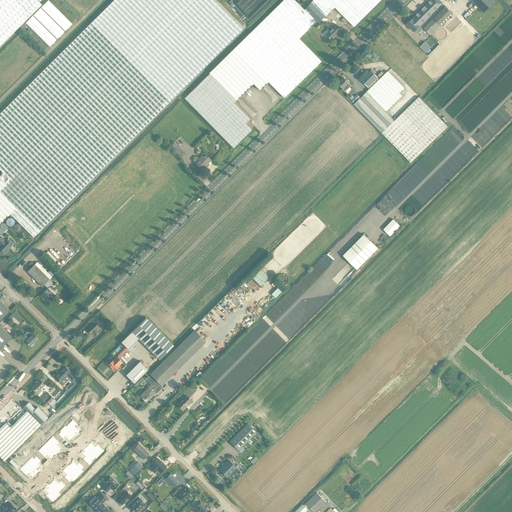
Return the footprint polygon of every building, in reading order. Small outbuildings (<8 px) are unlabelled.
[(39,2),(41,0),(0,0),(0,46),(41,5),(39,2)] [(170,102),(242,30),(243,29),(214,0),(113,0),(91,23),(170,102)] [(294,0),(283,0),(234,48),(268,82),(284,98),(321,61),(299,39),(311,26),(311,27),(317,21),(305,9),(304,10),(294,0)] [(313,0),(312,2),(305,9),(317,21),(319,23),(328,14),(313,0)] [(313,0),(328,14),(335,8),(354,27),(381,0),(313,0)] [(438,0),(431,0),(413,19),(407,24),(414,32),(420,26),(442,3),(438,0)] [(493,0),(471,0),(484,13),(495,2),(493,0)] [(441,25),(453,14),(445,6),(433,18),(441,25)] [(431,37),(436,32),(437,31),(435,30),(440,26),(433,18),(423,28),(431,37)] [(0,174),(0,204),(10,214),(33,238),(170,102),(91,23),(0,113),(0,170),(2,172),(0,174)] [(325,33),(327,34),(326,35),(331,41),(341,32),(335,26),(329,31),(328,30),(325,33)] [(209,73),(209,74),(236,101),(253,84),(259,90),(268,82),(234,48),(209,73)] [(366,92),(354,104),(382,133),(394,121),(386,112),(402,96),(399,93),(403,89),(387,71),(379,79),(378,77),(368,87),(367,87),(369,89),(366,92)] [(368,87),(378,77),(371,71),(361,80),(368,87)] [(234,103),(236,101),(209,74),(184,99),(233,148),(251,130),(245,124),(250,119),(234,103)] [(351,86),(349,83),(344,78),(338,83),(343,89),(346,91),(351,86)] [(447,127),(419,97),(382,133),(411,163),(447,127)] [(171,147),(181,157),(185,154),(174,143),(171,147)] [(211,161),(206,155),(204,157),(202,156),(199,159),(196,156),(192,160),(201,169),(205,166),(206,166),(211,161)] [(0,224),(10,214),(0,204),(0,224)] [(393,219),(384,229),(386,231),(390,236),(400,226),(393,219)] [(357,270),(367,260),(378,248),(364,234),(343,256),(357,270)] [(5,241),(1,237),(0,238),(0,244),(1,245),(0,245),(0,249),(4,253),(5,252),(6,252),(8,251),(8,250),(12,246),(6,240),(5,241)] [(35,264),(27,272),(42,286),(44,285),(48,288),(53,283),(49,280),(49,279),(44,274),(35,264)] [(250,276),(252,278),(260,286),(269,278),(260,269),(258,272),(256,270),(250,276)] [(55,295),(48,288),(40,296),(47,303),(55,295)] [(0,321),(10,311),(10,310),(0,300),(0,321)] [(146,317),(121,342),(128,349),(138,339),(159,360),(174,346),(173,345),(146,317)] [(96,321),(94,319),(90,322),(92,324),(86,329),(91,335),(93,333),(96,336),(100,333),(97,329),(99,328),(94,322),(96,321)] [(0,325),(0,348),(1,348),(12,337),(0,325)] [(30,346),(37,339),(32,334),(29,332),(31,331),(28,328),(23,332),(26,335),(27,335),(29,337),(25,341),(30,346)] [(145,390),(140,396),(146,403),(149,400),(148,399),(149,398),(150,398),(152,397),(151,396),(155,393),(152,390),(158,383),(161,386),(206,342),(194,330),(145,380),(150,385),(148,386),(145,389),(145,390)] [(112,368),(115,371),(119,367),(117,366),(119,364),(120,364),(122,362),(117,357),(113,361),(112,361),(108,365),(109,366),(109,367),(111,368),(112,368)] [(140,361),(126,375),(134,383),(148,369),(140,361)] [(64,367),(55,376),(61,382),(60,382),(63,385),(70,378),(72,380),(74,378),(70,373),(64,367)] [(37,393),(45,385),(39,380),(31,388),(37,393)] [(69,390),(67,390),(72,394),(80,386),(76,382),(75,384),(69,390)] [(177,404),(183,410),(192,402),(187,397),(192,393),(187,389),(183,393),(185,395),(177,404)] [(82,397),(78,402),(83,407),(92,398),(85,391),(80,395),(82,397)] [(64,394),(56,402),(60,406),(68,398),(64,394)] [(92,398),(83,407),(88,411),(92,407),(94,410),(99,405),(92,398)] [(28,402),(23,407),(31,414),(36,409),(35,409),(28,402)] [(36,409),(31,414),(41,424),(48,418),(37,407),(35,409),(36,409)] [(101,416),(97,420),(102,425),(110,416),(103,409),(99,414),(101,416)] [(0,456),(5,461),(41,425),(27,411),(16,422),(11,426),(12,427),(10,428),(6,423),(0,428),(0,456)] [(110,416),(102,425),(106,430),(111,426),(113,428),(117,424),(110,416)] [(72,420),(65,427),(74,436),(79,431),(75,427),(77,424),(72,420)] [(238,450),(256,433),(256,432),(248,424),(230,442),(238,450)] [(65,427),(58,434),(63,439),(65,436),(69,441),(74,436),(65,427)] [(124,430),(115,439),(121,444),(129,435),(124,430)] [(54,438),(47,445),(55,454),(60,449),(56,445),(59,443),(54,438)] [(90,443),(86,447),(94,456),(102,449),(97,444),(95,447),(90,443)] [(139,443),(133,449),(143,459),(149,454),(139,443)] [(47,445),(40,453),(44,457),(46,455),(51,459),(55,454),(47,445)] [(86,447),(81,452),(85,457),(83,459),(87,463),(94,456),(86,447)] [(36,457),(28,464),(37,472),(42,468),(38,463),(40,461),(36,457)] [(152,465),(149,468),(155,473),(157,470),(160,473),(166,467),(158,458),(151,464),(152,465)] [(236,468),(228,460),(219,469),(227,477),(236,468)] [(72,461),(67,466),(76,475),(83,467),(79,463),(76,465),(72,461)] [(143,467),(138,462),(129,470),(134,475),(143,467)] [(28,464),(21,471),(26,475),(28,473),(32,477),(37,472),(28,464)] [(67,466),(62,471),(66,475),(64,477),(69,482),(76,475),(67,466)] [(159,485),(162,482),(162,481),(164,478),(173,487),(179,482),(170,473),(168,476),(166,474),(157,482),(159,485)] [(119,485),(116,482),(116,481),(114,479),(113,479),(111,477),(106,483),(106,484),(102,488),(106,492),(111,488),(113,490),(119,485)] [(54,479),(49,484),(57,493),(65,486),(60,481),(58,483),(54,479)] [(49,484),(44,489),(48,493),(46,496),(50,500),(57,493),(49,484)] [(122,493),(117,499),(122,504),(124,502),(125,503),(129,500),(128,499),(131,496),(127,492),(129,490),(125,486),(120,491),(122,493)] [(172,495),(178,500),(180,498),(184,502),(193,494),(186,487),(183,490),(180,487),(172,495)] [(317,492),(306,503),(314,511),(316,511),(326,502),(317,492)] [(95,497),(89,503),(91,505),(96,510),(95,510),(96,511),(106,511),(109,510),(106,506),(104,505),(102,503),(107,499),(101,493),(97,498),(96,498),(95,497)] [(133,511),(138,511),(146,505),(139,498),(130,508),(133,511)] [(205,511),(208,510),(205,507),(203,505),(200,502),(199,503),(197,502),(198,501),(195,499),(191,503),(193,506),(194,505),(195,506),(195,507),(198,510),(196,511),(195,511),(205,511)] [(12,511),(16,509),(10,503),(7,506),(4,504),(0,507),(0,511),(12,511)]
